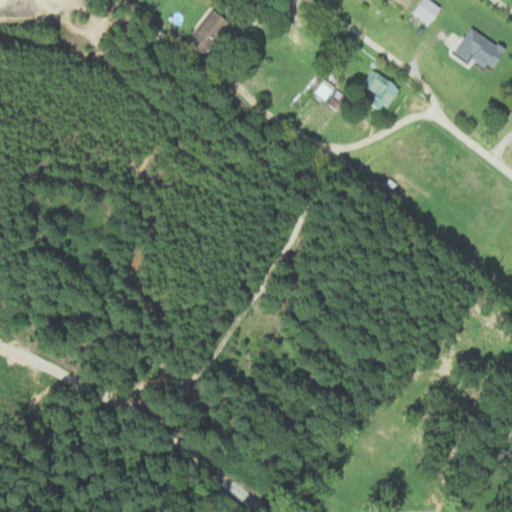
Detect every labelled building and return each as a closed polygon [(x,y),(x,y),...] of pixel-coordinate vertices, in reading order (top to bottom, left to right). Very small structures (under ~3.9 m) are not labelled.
[(434,23),(443,5),(433,0),(423,0),(416,15),(434,23)] [(235,22),(215,8),(191,43),(211,57),(235,22)] [(509,49),(475,26),(458,50),(471,60),(476,54),(496,68),(509,49)] [(401,85),(374,68),(364,83),(378,91),(372,101),(386,110),(401,85)] [(315,92),(326,99),(336,86),(325,78),(315,92)] [(329,102),(340,109),(348,96),(337,89),(329,102)]
